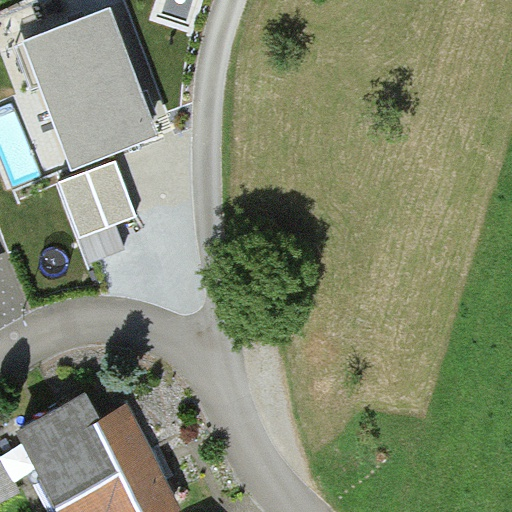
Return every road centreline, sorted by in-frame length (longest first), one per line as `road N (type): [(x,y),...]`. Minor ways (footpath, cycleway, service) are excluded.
road 1 (track): [(189,345),(212,276),(200,162),(223,0)]
road 2 (residential): [(189,345),(134,329),(77,327),(0,360)]
road 3 (residential): [(189,345),(294,511)]
